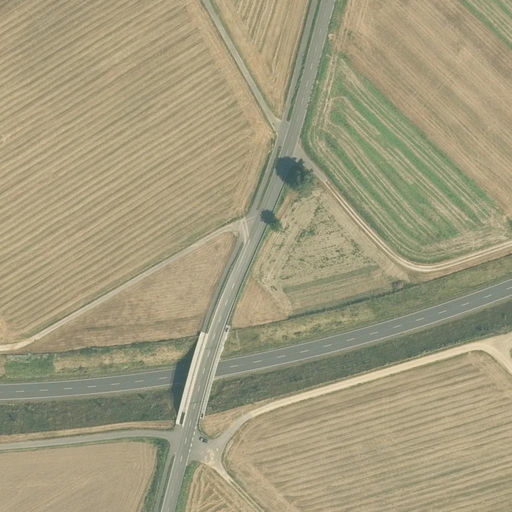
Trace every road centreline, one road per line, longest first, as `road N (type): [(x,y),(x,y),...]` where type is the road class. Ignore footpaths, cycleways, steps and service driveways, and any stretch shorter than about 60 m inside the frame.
road 1 (tertiary): [(166,511),(209,348),(290,142),(327,0)]
road 2 (primary): [(0,396),(241,368),(365,342),(511,290)]
road 3 (track): [(204,456),(269,406),(481,343),(499,358)]
road 4 (track): [(511,243),(439,268),(413,268),(386,251),(290,142)]
road 5 (track): [(0,349),(31,340),(222,230),(246,224)]
road 6 (track): [(0,446),(174,436)]
road 7 (track): [(206,0),(281,131)]
